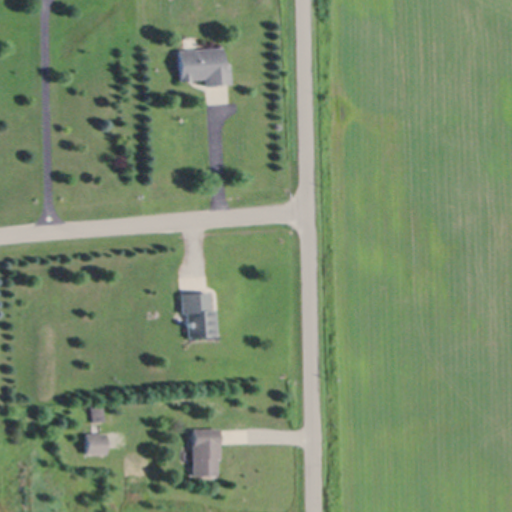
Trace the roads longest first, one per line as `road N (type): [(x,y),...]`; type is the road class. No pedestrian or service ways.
road 1 (residential): [(312,511),(302,0)]
road 2 (residential): [(0,235),(306,207)]
